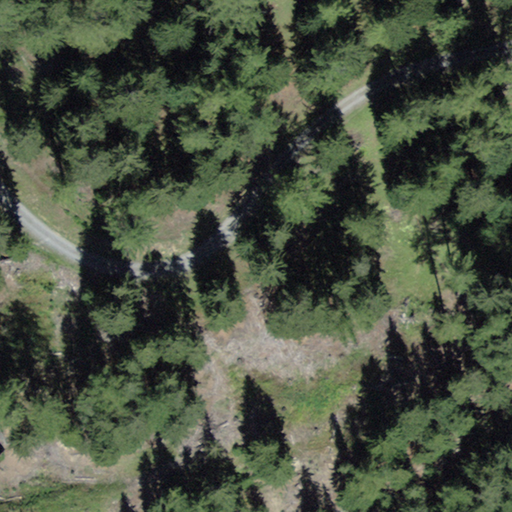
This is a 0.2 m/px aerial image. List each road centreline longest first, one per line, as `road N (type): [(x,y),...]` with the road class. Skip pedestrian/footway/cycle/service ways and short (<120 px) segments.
road 1 (track): [(376,105),(294,224),(102,251),(0,131)]
road 2 (track): [(511,44),(376,105)]
